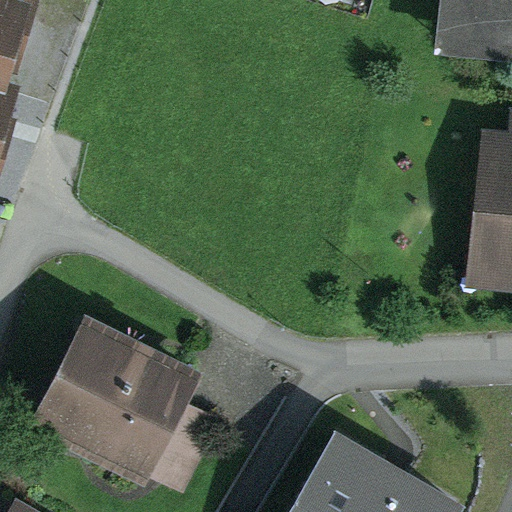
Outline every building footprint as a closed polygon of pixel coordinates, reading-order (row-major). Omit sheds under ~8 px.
[(0,0),(0,84),(23,5),(3,0),(0,0)] [(511,0),(448,0),(445,37),(511,43),(511,0)] [(0,148),(9,118),(0,116),(9,87),(0,84),(0,148)] [(511,110),(495,110),(484,265),(511,267),(511,110)] [(511,511),(511,315),(479,313),(466,511),(511,511)] [(188,374),(87,321),(45,402),(146,455),(188,374)] [(343,440),(298,511),(441,511),(447,504),(343,440)] [(81,511),(30,480),(9,511),(81,511)]
